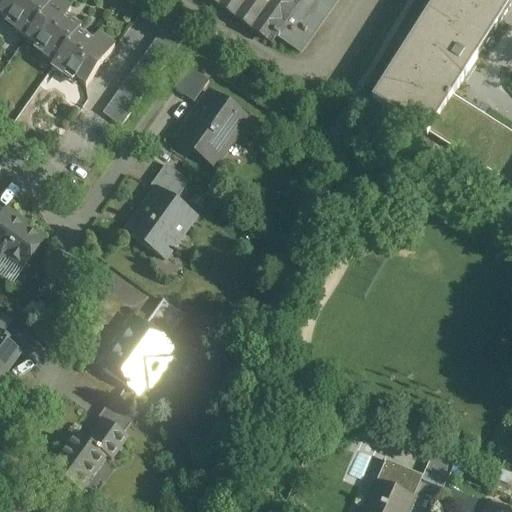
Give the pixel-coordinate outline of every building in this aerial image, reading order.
[(9,0),(0,14),(0,17),(15,28),(14,33),(26,42),(52,6),(44,0),(9,0)] [(0,0),(0,14),(9,0),(0,0)] [(208,0),(270,44),(274,39),(278,41),(279,40),(300,55),(338,0),(208,0)] [(511,19),(511,0),(442,0),(380,101),(511,182),(511,125),(464,96),(511,19)] [(71,12),(55,1),(52,6),(26,42),(43,54),(42,59),(54,68),(78,35),(80,31),(65,20),(71,12)] [(180,46),(162,33),(156,42),(174,55),(180,46)] [(93,46),(78,35),(54,68),(52,72),(64,80),(68,77),(86,90),(115,49),(99,38),(93,46)] [(174,55),(156,42),(149,52),(167,65),(174,55)] [(167,65),(149,52),(142,61),(161,74),(167,65)] [(161,74),(142,61),(136,70),(154,83),(161,74)] [(154,83),(136,70),(129,79),(147,92),(154,83)] [(208,84),(188,70),(173,91),(193,106),(208,84)] [(147,92),(129,79),(123,89),(141,102),(147,92)] [(141,102),(123,89),(116,98),(134,111),(141,102)] [(248,123),(209,95),(175,143),(214,171),(248,123)] [(134,111),(116,98),(109,107),(128,120),(134,111)] [(128,120),(109,107),(103,116),(121,129),(128,120)] [(189,185),(166,168),(150,189),(157,193),(175,205),(189,185)] [(175,205),(157,193),(126,236),(164,263),(195,220),(175,205)] [(49,240),(5,210),(0,217),(0,263),(6,262),(25,275),(49,240)] [(138,314),(100,368),(142,397),(148,388),(154,392),(177,360),(172,357),(181,345),(138,314)] [(9,343),(0,336),(0,382),(19,355),(6,346),(9,343)] [(130,438),(104,420),(90,442),(78,434),(53,470),(83,491),(107,456),(114,461),(130,438)] [(453,469),(431,459),(421,483),(443,492),(453,469)] [(408,511),(413,502),(376,486),(364,511),(408,511)]
